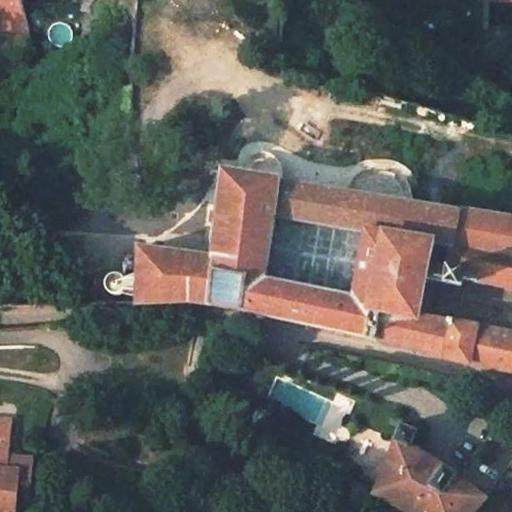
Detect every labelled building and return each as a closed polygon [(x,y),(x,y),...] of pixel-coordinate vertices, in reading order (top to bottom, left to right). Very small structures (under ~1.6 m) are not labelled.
[(0,0),(0,23),(3,43),(31,35),(24,0),(0,0)] [(511,219),(223,172),(215,240),(168,234),(166,251),(138,247),(136,304),(190,303),(210,305),(239,310),(375,340),(412,349),(445,358),(445,359),(511,372),(511,219)] [(70,305),(136,304),(138,247),(111,243),(110,276),(70,276),(70,289),(70,305)] [(9,449),(12,421),(0,419),(0,509),(16,511),(16,506),(17,497),(29,498),(33,458),(8,456),(9,449)] [(416,432),(396,423),(389,461),(377,487),(372,495),(405,511),(475,511),(488,500),(444,466),(410,447),(416,432)]
